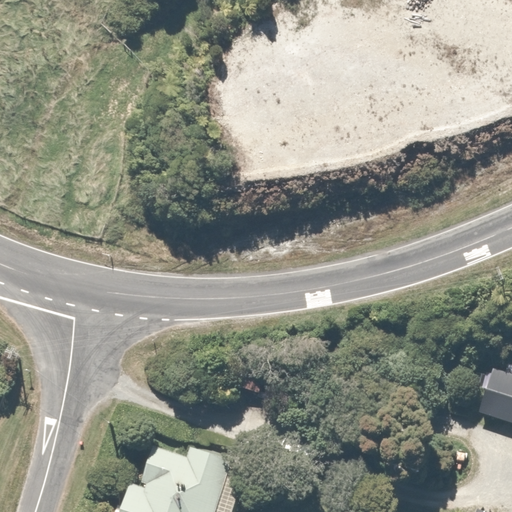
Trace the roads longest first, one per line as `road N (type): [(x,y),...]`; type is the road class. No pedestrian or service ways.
road 1 (unknown): [(79,292),(156,356),(206,379),(511,478)]
road 2 (tertiary): [(79,292),(254,309),(390,285),(511,240)]
road 3 (unclassified): [(79,292),(57,427),(32,511)]
